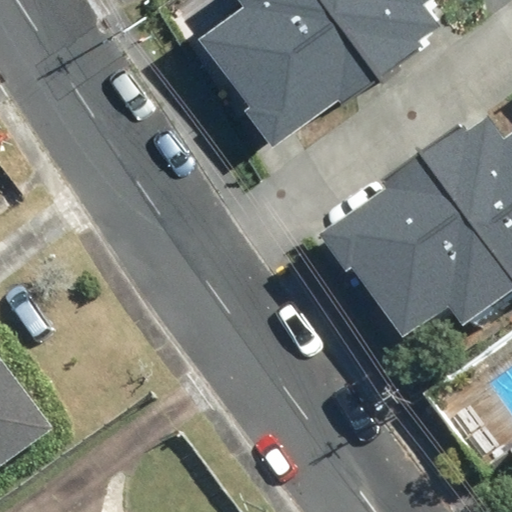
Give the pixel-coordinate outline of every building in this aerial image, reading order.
[(214,0),(300,126),(407,54),(370,0),(214,0)] [(453,0),(370,0),(407,54),(464,16),(453,0)] [(455,141),(345,220),(434,344),(511,287),(511,219),(479,175),(455,141)] [(511,151),(479,175),(511,219),(511,151)] [(0,478),(63,436),(7,356),(0,360),(0,478)] [(511,419),(476,368),(433,398),(492,482),(511,468),(511,419)]
